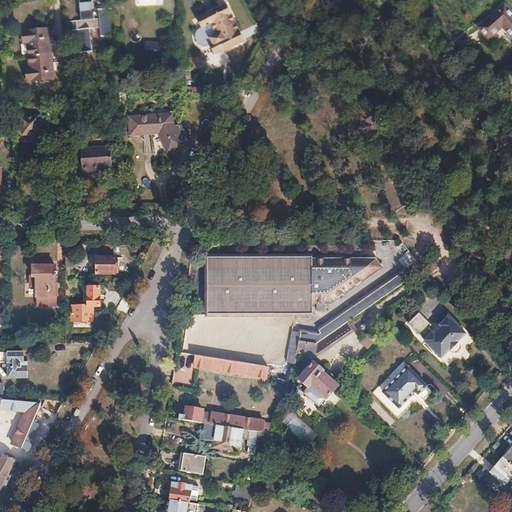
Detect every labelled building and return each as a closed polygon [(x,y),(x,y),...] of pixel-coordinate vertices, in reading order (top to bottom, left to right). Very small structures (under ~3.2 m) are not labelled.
[(81,19),(73,20),(76,51),(92,49),(91,27),(99,26),(99,34),(100,34),(101,35),(110,34),(107,8),(99,9),(99,18),(94,18),(93,1),(80,2),(81,19)] [(197,34),(196,36),(197,39),(198,41),(200,43),(202,45),(204,45),(207,45),(209,44),(214,54),(224,49),(224,50),(245,40),(227,3),(207,13),(207,14),(197,18),(202,28),(199,29),(198,31),(197,34)] [(511,12),(506,5),(479,27),(488,39),(504,26),(511,35),(511,12)] [(49,29),(23,31),(24,44),(29,44),(31,69),(27,69),(28,82),(53,79),(49,29)] [(172,113),(131,115),(132,133),(160,132),(169,151),(184,144),(183,143),(179,133),(178,125),(173,125),(172,113)] [(38,116),(21,118),(23,135),(39,133),(38,116)] [(181,131),(178,125),(179,133),(183,143),(189,141),(185,130),(181,131)] [(113,147),(83,149),(85,173),(94,172),(94,169),(114,167),(113,147)] [(312,257),(208,257),(208,314),(312,314),(312,302),(329,302),(338,296),(332,288),(335,286),(341,294),(381,267),(378,259),(367,266),(361,258),(322,259),(322,266),(319,266),(319,259),(312,259),(312,257)] [(74,258),(66,258),(66,281),(74,281),(74,258)] [(116,258),(97,258),(97,275),(116,275),(116,258)] [(56,267),(32,267),(32,277),(32,279),(36,279),(36,289),(36,299),(56,299),(56,267)] [(299,331),(298,341),(316,343),(348,321),(410,279),(404,270),(318,328),(320,331),(318,333),(299,331)] [(66,281),(66,289),(74,289),(74,281),(66,281)] [(83,281),(83,306),(99,306),(100,281),(83,281)] [(335,286),(332,288),(338,296),(341,294),(335,286)] [(329,302),(312,302),(312,314),(329,302)] [(420,315),(409,326),(421,338),(430,330),(432,328),(420,315)] [(434,334),(425,343),(427,345),(426,346),(442,362),(449,355),(452,357),(455,358),(458,357),(460,355),(462,353),(462,350),(462,347),(460,345),(468,336),(452,320),(451,321),(450,319),(442,327),(443,328),(436,336),(434,334)] [(298,341),(296,356),(305,357),(305,352),(317,353),(353,328),(348,321),(316,343),(298,341)] [(442,327),(434,334),(436,336),(443,328),(442,327)] [(430,330),(421,338),(425,343),(434,334),(430,330)] [(358,344),(366,348),(372,339),(364,334),(358,344)] [(23,353),(8,354),(9,379),(27,379),(27,363),(23,364),(23,353)] [(196,355),(194,368),(266,378),(268,366),(196,355)] [(303,387),(300,391),(320,411),(327,404),(328,405),(341,392),(326,377),(328,376),(318,366),(303,382),(304,383),(301,385),(303,387)] [(408,371),(382,395),(398,411),(413,397),(415,399),(426,388),(408,371)] [(0,488),(15,461),(4,455),(0,461),(0,409),(26,412),(12,445),(21,449),(40,404),(0,399),(0,488)] [(180,415),(179,420),(205,424),(262,433),(264,424),(264,422),(213,414),(213,415),(203,413),(204,411),(186,408),(185,416),(180,415)] [(205,424),(203,440),(214,441),(213,445),(226,447),(225,450),(238,452),(239,443),(256,446),(255,448),(265,449),(270,434),(262,433),(205,424)] [(264,424),(262,433),(270,434),(271,425),(264,424)] [(511,448),(490,473),(504,486),(511,476),(511,448)] [(185,454),(182,471),(204,475),(206,457),(185,454)] [(172,482),(170,498),(189,501),(191,488),(198,489),(198,484),(192,483),(192,485),(172,482)] [(237,486),(234,503),(248,506),(253,489),(237,486)] [(170,499),(167,511),(187,511),(189,503),(170,499)]
